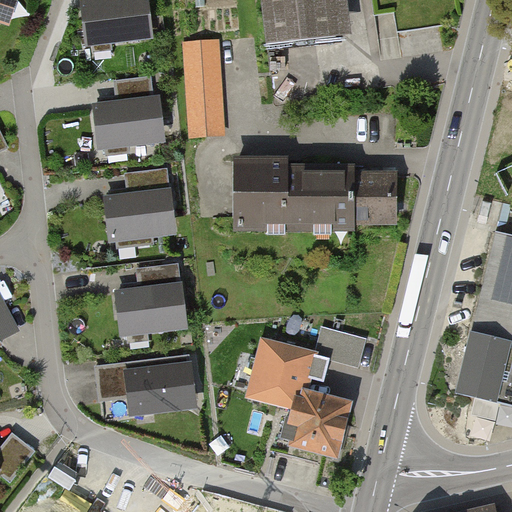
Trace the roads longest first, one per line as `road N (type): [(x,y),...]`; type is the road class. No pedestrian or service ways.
road 1 (secondary): [(495,0),(380,472)]
road 2 (residential): [(32,238),(60,407),(74,429),(198,476),(338,511)]
road 3 (residential): [(25,83),(32,238)]
road 4 (tertiary): [(380,472),(511,466)]
